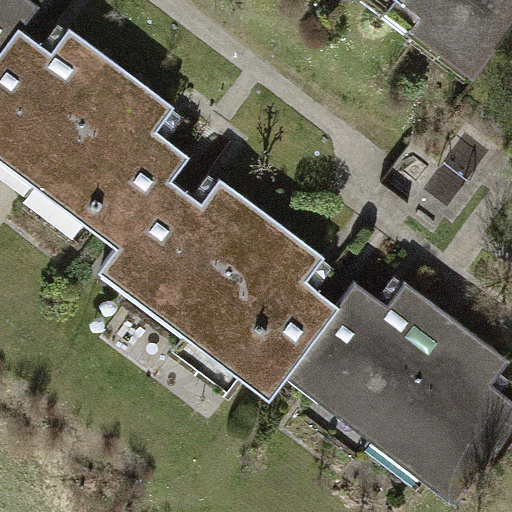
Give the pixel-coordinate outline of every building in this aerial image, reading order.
[(0,0),(0,58),(20,32),(41,5),(34,0),(0,0)] [(368,0),(391,17),(403,0),(368,0)] [(511,0),(403,0),(391,17),(478,81),(511,34),(511,0)] [(0,58),(0,156),(40,187),(124,74),(70,34),(54,56),(20,32),(0,58)] [(40,187),(124,251),(175,183),(194,159),(158,131),(174,110),(124,74),(40,187)] [(186,335),(273,220),(224,183),(206,206),(175,183),(124,251),(106,274),(186,335)] [(186,335),(271,399),(287,378),(339,307),(307,281),(324,258),(273,220),(186,335)] [(287,378),(374,441),(460,326),(409,287),(392,310),(357,283),(339,307),(287,378)] [(374,441),(462,507),(511,440),(511,402),(491,386),(509,362),(460,326),(374,441)]
